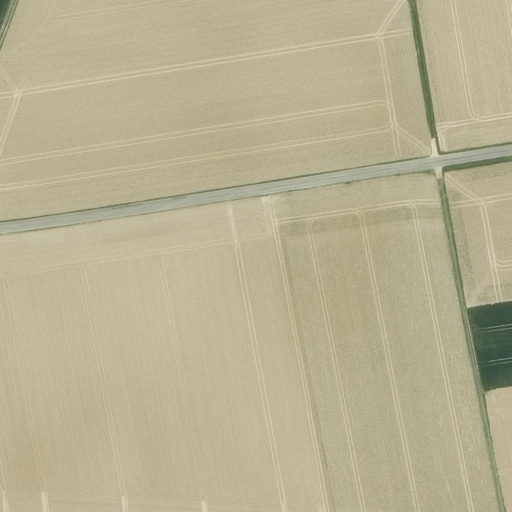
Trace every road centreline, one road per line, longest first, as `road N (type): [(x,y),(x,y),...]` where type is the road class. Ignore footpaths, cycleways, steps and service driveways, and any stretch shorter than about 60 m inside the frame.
road 1 (track): [(505,511),(411,0)]
road 2 (tertiary): [(0,228),(511,151)]
